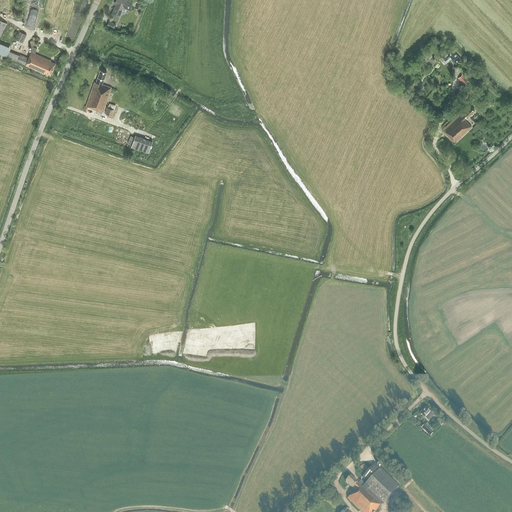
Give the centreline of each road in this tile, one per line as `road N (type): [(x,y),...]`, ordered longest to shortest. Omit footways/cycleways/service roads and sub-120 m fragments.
road 1 (unclassified): [(511,462),(426,392),(395,337),(404,266),(418,230),(511,136)]
road 2 (unclassified): [(0,247),(86,25)]
